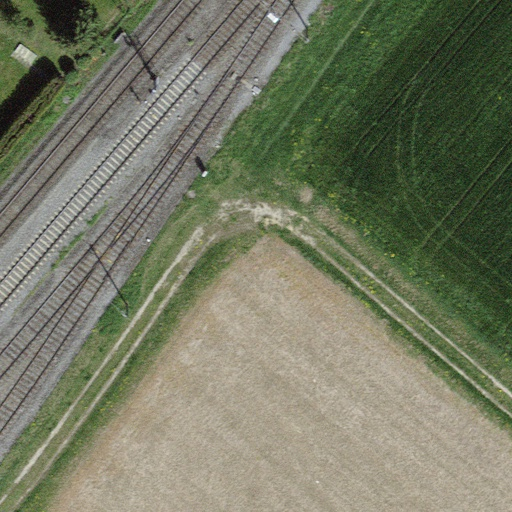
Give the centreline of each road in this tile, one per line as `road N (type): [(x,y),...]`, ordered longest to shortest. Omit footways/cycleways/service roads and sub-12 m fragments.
road 1 (track): [(3,511),(240,166)]
road 2 (track): [(511,385),(240,166)]
